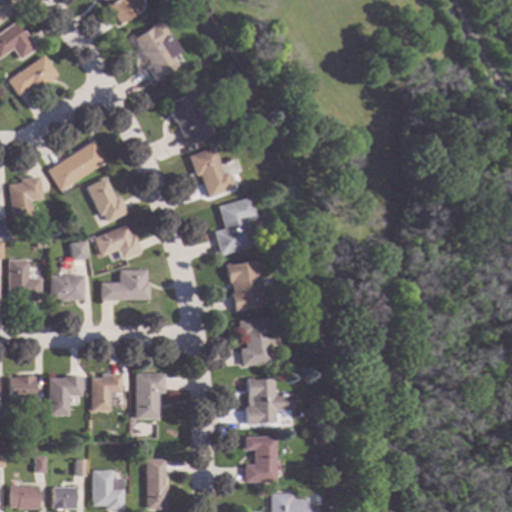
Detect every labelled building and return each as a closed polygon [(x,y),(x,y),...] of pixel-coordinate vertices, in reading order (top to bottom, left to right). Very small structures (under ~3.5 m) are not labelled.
[(138,0),(134,3),(138,9),(116,25),(97,0),(138,0)] [(0,1),(8,13),(0,18),(0,1)] [(165,36),(167,36),(177,53),(169,58),(174,66),(157,77),(158,78),(151,83),(141,67),(145,64),(130,39),(147,28),(146,27),(155,21),(165,36)] [(19,34),(21,33),(32,48),(16,60),(8,50),(0,55),(0,29),(10,22),(19,34)] [(54,76),(48,80),(48,81),(33,92),(32,90),(28,93),(25,88),(13,96),(3,81),(39,56),(54,76)] [(198,105),(191,108),(195,118),(200,116),(207,134),(180,145),(171,122),(169,123),(161,103),(165,101),(165,102),(182,96),(181,94),(191,89),(198,105)] [(102,161),(56,191),(42,170),(89,140),(102,161)] [(215,163),(229,158),(235,172),(226,176),(230,188),(204,198),(195,175),(191,176),(184,157),(209,147),(215,163)] [(39,199),(26,201),(29,219),(9,222),(3,185),(16,183),(15,179),(35,176),(39,199)] [(111,199),(115,197),(123,212),(102,222),(98,214),(95,216),(81,188),(101,178),(111,199)] [(252,218),(242,221),(245,230),(247,230),(251,245),(216,256),(209,233),(220,229),(213,207),(246,197),(252,218)] [(126,237),(130,235),(137,253),(116,261),(112,251),(96,257),(89,238),(121,225),(126,237)] [(82,260),(70,261),(70,246),(82,246),(82,260)] [(23,278),(36,278),(36,300),(18,300),(18,297),(4,297),(4,260),(23,260),(23,278)] [(260,304),(235,310),(235,311),(230,312),(226,294),(229,294),(227,282),(224,283),(220,266),(251,260),(260,304)] [(142,282),(145,282),(145,300),(95,301),(95,283),(114,283),(114,270),(142,270),(142,282)] [(79,300),(56,300),(56,299),(46,299),(46,277),(79,277),(79,300)] [(267,362),(238,366),(235,350),(241,349),(240,336),(235,337),(233,322),(262,318),(267,362)] [(117,393),(111,393),(111,398),(105,398),(105,412),(87,412),(87,378),(97,378),(97,373),(117,373),(117,393)] [(160,393),(154,394),(154,420),(132,420),(131,375),(160,375),(160,393)] [(78,396),(64,396),(65,416),(45,416),(44,379),(59,379),(59,376),(77,376),(78,396)] [(30,400),(5,400),(4,378),(10,378),(10,377),(29,377),(30,400)] [(269,394),(288,394),(288,411),(271,411),(271,424),(241,424),(241,407),(243,407),(242,379),(269,378),(269,394)] [(40,425),(28,425),(28,408),(40,408),(40,425)] [(318,426),(313,431),(309,427),(314,422),(318,426)] [(272,482),(240,482),(240,465),(249,465),(249,450),(240,450),(240,437),(271,437),(272,482)] [(41,473),(30,474),(30,457),(41,457),(41,473)] [(82,477),(71,477),(70,459),(82,459),(82,477)] [(161,486),(163,486),(164,510),(142,510),(141,459),(161,459),(161,486)] [(108,479),(117,479),(117,488),(118,488),(119,511),(101,511),(101,507),(88,507),(88,471),(108,471),(108,479)] [(34,487),(34,511),(12,511),(12,509),(4,509),(4,487),(34,487)] [(71,509),(47,510),(47,488),(71,488),(71,509)] [(287,511),(265,511),(265,494),(287,494),(287,511)]
